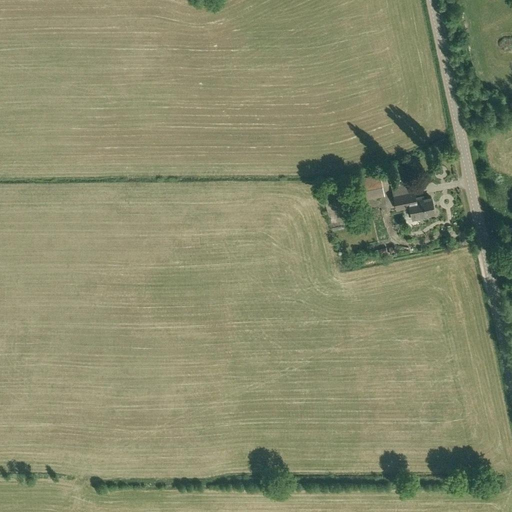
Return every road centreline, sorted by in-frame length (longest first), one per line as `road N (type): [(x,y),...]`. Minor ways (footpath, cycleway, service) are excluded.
road 1 (track): [(97,480),(511,480)]
road 2 (tertiary): [(483,245),(431,0)]
road 3 (tertiary): [(511,383),(483,245)]
